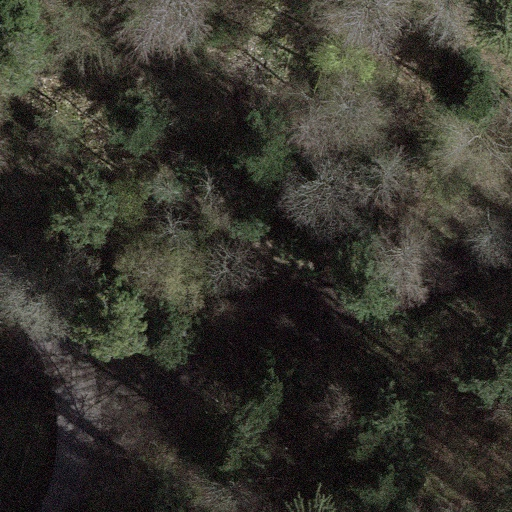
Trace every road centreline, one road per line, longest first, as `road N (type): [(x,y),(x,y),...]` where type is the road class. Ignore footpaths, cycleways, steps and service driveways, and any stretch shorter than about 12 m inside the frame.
road 1 (track): [(511,237),(465,267),(329,322),(183,362),(74,376)]
road 2 (unclassified): [(46,511),(75,433),(74,376),(39,305),(0,261)]
